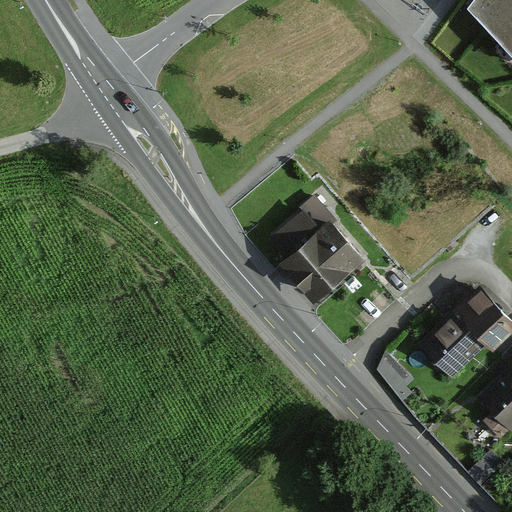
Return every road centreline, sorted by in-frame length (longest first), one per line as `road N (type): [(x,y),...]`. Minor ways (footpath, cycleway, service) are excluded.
road 1 (secondary): [(153,158),(220,250),(333,375)]
road 2 (secondary): [(333,375),(465,511)]
road 3 (residential): [(108,90),(127,66),(218,0)]
road 4 (residential): [(407,306),(448,269),(485,270),(511,296)]
road 5 (unclassified): [(0,147),(67,127),(108,90)]
